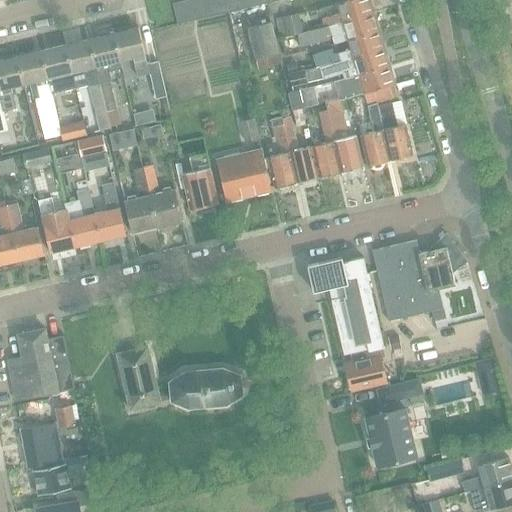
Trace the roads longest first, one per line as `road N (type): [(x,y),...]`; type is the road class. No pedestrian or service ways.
road 1 (residential): [(240,504),(310,485),(326,459),(275,245)]
road 2 (residential): [(0,309),(275,245)]
road 3 (residential): [(275,245),(470,203)]
road 4 (residential): [(511,182),(460,0)]
road 5 (residential): [(412,0),(463,168)]
road 6 (residential): [(463,168),(440,0)]
road 7 (residential): [(470,203),(511,345)]
